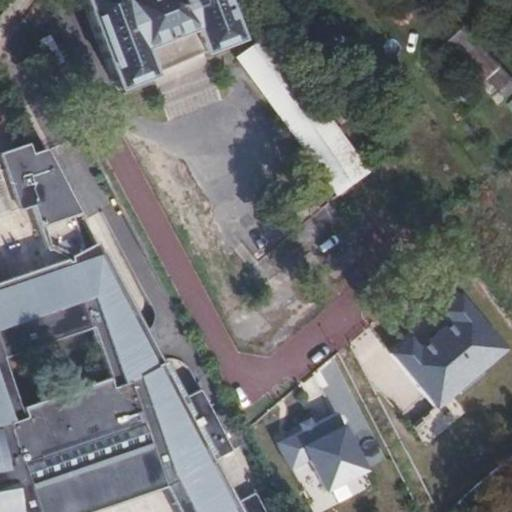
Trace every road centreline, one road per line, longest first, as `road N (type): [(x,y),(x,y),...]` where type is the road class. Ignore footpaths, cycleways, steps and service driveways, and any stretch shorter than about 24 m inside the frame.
road 1 (unknown): [(11,8),(54,119),(140,253),(175,352)]
road 2 (unknown): [(67,0),(120,92),(158,110),(232,124),(265,164)]
